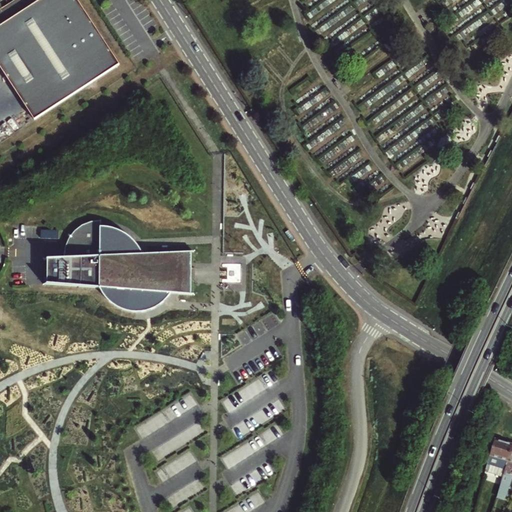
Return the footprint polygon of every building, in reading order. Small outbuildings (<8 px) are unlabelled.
[(0,67),(16,93),(71,58),(89,47),(102,39),(77,0),(40,0),(35,3),(33,0),(15,0),(0,10),(0,67)] [(16,93),(34,120),(119,66),(102,39),(89,47),(71,58),(16,93)] [(64,256),(45,257),(46,284),(100,288),(106,299),(117,308),(133,312),(148,310),(159,305),(166,300),(171,293),(191,293),(190,251),(142,253),(137,244),(128,236),(120,230),(110,226),(100,224),(99,219),(86,223),(77,227),(69,237),(66,246),(64,256)] [(511,447),(511,444),(495,439),(485,470),(485,471),(489,472),(492,464),(505,469),(506,466),(508,461),(511,447)] [(511,467),(506,466),(505,469),(501,482),(508,484),(510,477),(508,477),(511,467)]
